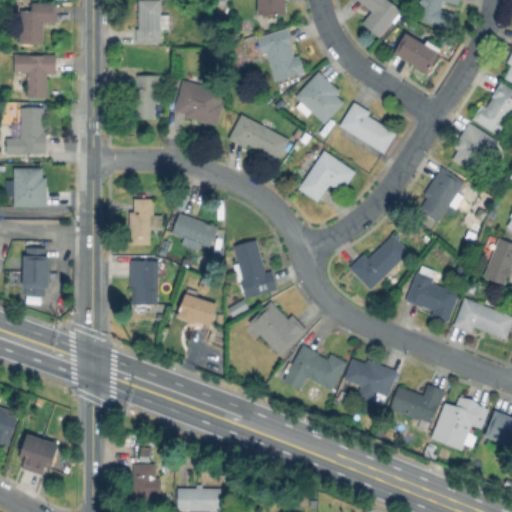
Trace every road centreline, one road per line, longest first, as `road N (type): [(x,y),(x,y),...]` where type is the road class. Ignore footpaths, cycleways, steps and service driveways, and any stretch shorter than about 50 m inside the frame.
road 1 (secondary): [(470,511),(0,334)]
road 2 (residential): [(91,158),(181,162),(252,192),(290,230),(317,288),(342,313),(511,380)]
road 3 (residential): [(490,0),(476,44),(384,192),(328,238),(298,249)]
road 4 (tertiary): [(91,124),(91,366)]
road 5 (residential): [(318,0),(328,34),(352,62),(433,110)]
road 6 (tertiary): [(91,366),(91,511)]
road 7 (tertiary): [(91,0),(91,124)]
